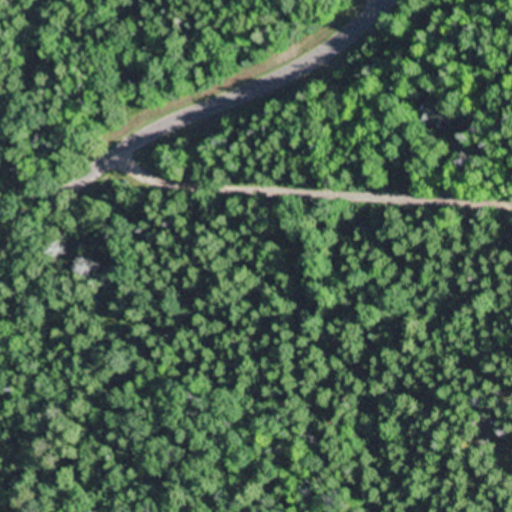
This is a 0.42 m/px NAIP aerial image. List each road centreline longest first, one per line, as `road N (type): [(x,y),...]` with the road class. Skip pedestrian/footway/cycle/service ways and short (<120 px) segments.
road 1 (residential): [(13,207),(140,132),(323,55),(385,0)]
road 2 (residential): [(511,155),(356,161),(140,132)]
road 3 (residential): [(0,271),(28,144)]
